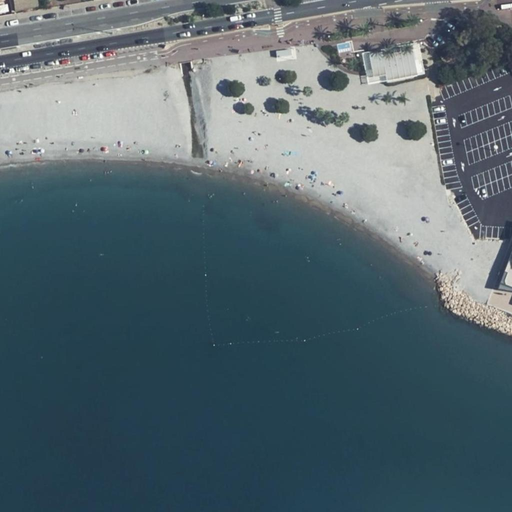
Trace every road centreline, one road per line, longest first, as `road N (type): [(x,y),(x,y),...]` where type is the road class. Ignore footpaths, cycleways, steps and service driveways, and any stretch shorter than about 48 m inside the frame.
road 1 (primary): [(0,61),(311,8)]
road 2 (primary): [(206,0),(0,39)]
